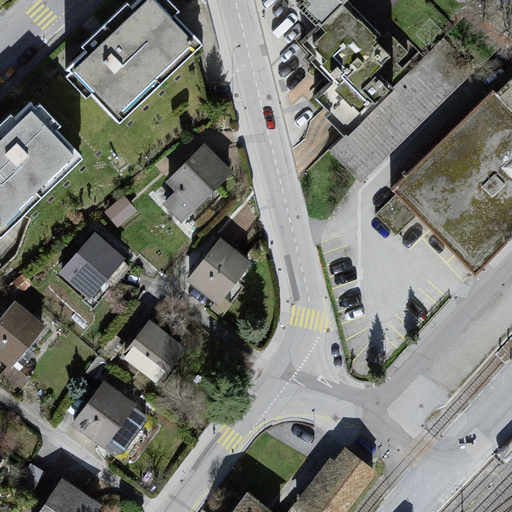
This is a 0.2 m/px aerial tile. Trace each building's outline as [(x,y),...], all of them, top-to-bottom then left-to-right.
[(157,0),(148,0),(67,74),(119,129),(200,50),(157,0)] [(309,0),(313,3),(308,8),(322,23),(343,2),(345,0),(309,0)] [(322,23),(306,39),(340,74),(323,91),(341,109),(336,114),(350,128),(410,70),(343,2),(322,23)] [(511,117),(489,94),(387,192),(433,245),(473,275),(511,234),(511,117)] [(31,115),(0,145),(0,239),(81,164),(31,115)] [(203,150),(164,186),(174,197),(166,214),(180,226),(231,176),(203,150)] [(93,239),(56,277),(86,302),(124,264),(93,239)] [(222,243),(185,285),(215,310),(251,268),(222,243)] [(13,305),(0,319),(0,364),(9,373),(44,330),(13,305)] [(186,354),(148,323),(132,348),(169,377),(186,354)] [(135,411),(101,389),(70,429),(99,451),(135,411)] [(342,455),(291,511),(351,511),(375,480),(342,455)] [(59,487),(40,511),(99,511),(100,511),(59,487)] [(260,511),(245,500),(235,511),(260,511)]
